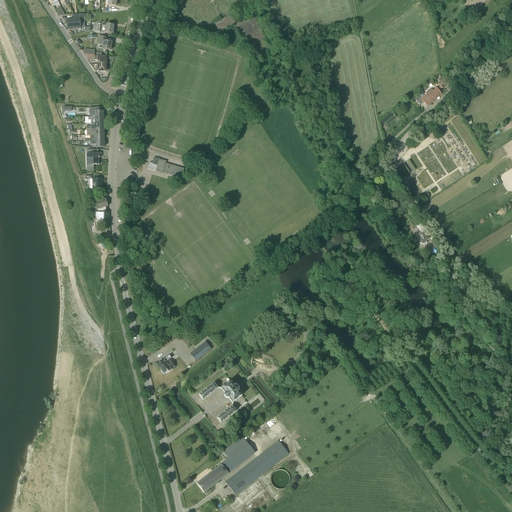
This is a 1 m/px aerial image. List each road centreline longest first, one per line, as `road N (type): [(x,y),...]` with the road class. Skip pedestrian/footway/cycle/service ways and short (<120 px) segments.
road 1 (tertiary): [(179,511),(116,250),(112,183),(121,93)]
road 2 (unclassified): [(0,31),(74,286),(103,337)]
road 3 (track): [(420,244),(385,204),(375,169),(386,146),(422,115)]
road 4 (residential): [(422,115),(511,8)]
